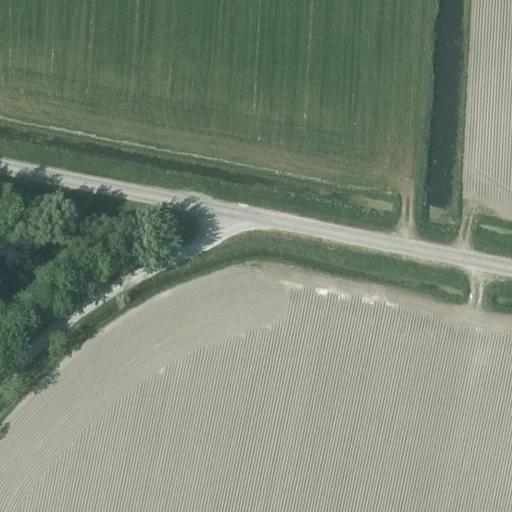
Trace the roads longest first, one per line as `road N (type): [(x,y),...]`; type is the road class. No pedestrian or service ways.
road 1 (residential): [(235,218),(217,236),(156,263),(75,315),(0,384)]
road 2 (unclassified): [(511,271),(235,218)]
road 3 (unclassified): [(235,218),(0,173)]
